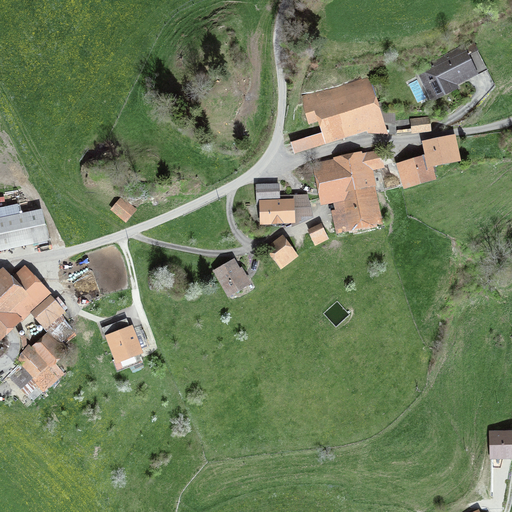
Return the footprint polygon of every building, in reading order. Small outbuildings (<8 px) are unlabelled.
[(474,45),(421,71),(424,77),(428,75),(438,96),(455,88),(452,83),(485,67),(474,45)] [(321,119),(325,133),(291,143),(295,155),(344,139),(341,132),(364,124),(367,132),(382,133),(368,89),(354,93),(351,82),(299,98),(303,111),(305,111),(308,123),(321,119)] [(428,120),(410,122),(412,133),(430,130),(428,120)] [(453,139),(428,144),(431,160),(432,164),(434,164),(457,159),(453,139)] [(351,232),(377,226),(365,171),(384,167),(380,152),(316,167),(323,197),(342,192),(346,211),(338,213),(341,227),(349,225),(351,232)] [(431,160),(406,165),(410,183),(431,179),(430,173),(435,171),(434,164),(432,164),(431,160)] [(291,202),(280,203),(278,185),(258,186),(259,204),(264,204),(264,222),(285,222),(286,225),(293,223),(291,202)] [(293,223),(293,225),(311,219),(304,193),(291,196),(291,202),(293,223)] [(112,209),(125,219),(131,211),(118,201),(112,209)] [(0,247),(45,238),(40,213),(0,221),(0,247)] [(322,230),(308,236),(314,248),(327,241),(322,230)] [(275,262),(277,261),(282,267),(297,256),(291,249),(290,251),(282,242),(268,253),(275,262)] [(217,272),(228,292),(248,281),(243,272),(241,273),(235,262),(217,272)] [(13,283),(4,274),(0,277),(0,328),(3,332),(46,292),(26,271),(13,283)] [(36,318),(48,332),(62,319),(58,315),(63,311),(54,301),(36,318)] [(107,339),(109,338),(121,367),(142,359),(130,328),(122,332),(118,322),(103,328),(107,339)] [(54,349),(46,340),(34,350),(42,359),(45,356),(51,363),(52,364),(53,362),(61,355),(55,348),(54,349)] [(18,362),(44,390),(63,373),(53,362),(52,364),(51,363),(44,370),(27,351),(17,360),(18,362)] [(44,390),(18,362),(8,372),(33,400),(44,390)] [(493,436),(493,454),(511,453),(511,430),(504,430),(504,435),(493,436)]
